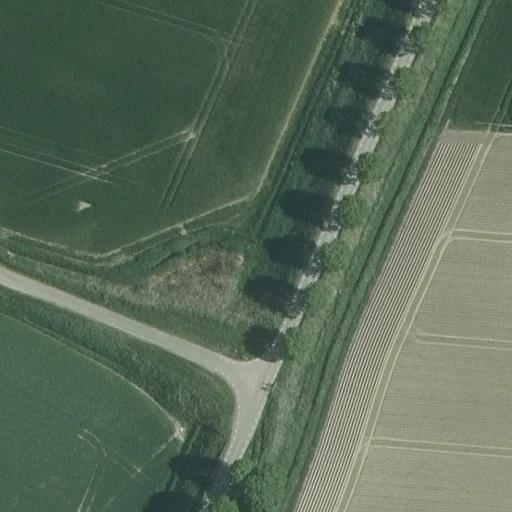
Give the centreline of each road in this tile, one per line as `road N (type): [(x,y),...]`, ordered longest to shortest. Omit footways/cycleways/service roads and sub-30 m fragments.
road 1 (unclassified): [(263,384),(427,0)]
road 2 (unclassified): [(263,384),(0,277)]
road 3 (unclassified): [(210,511),(263,384)]
